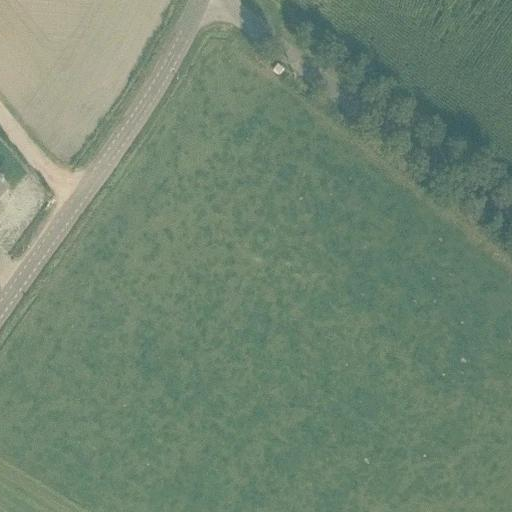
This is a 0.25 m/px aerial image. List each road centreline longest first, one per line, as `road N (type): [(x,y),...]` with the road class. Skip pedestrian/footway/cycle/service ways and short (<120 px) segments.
road 1 (unclassified): [(511,229),(216,0)]
road 2 (tertiary): [(0,309),(138,112),(199,0)]
